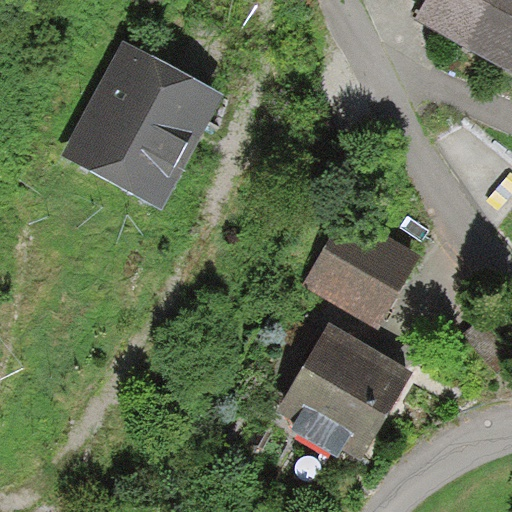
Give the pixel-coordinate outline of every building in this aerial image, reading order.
[(511,0),(429,0),(419,18),(511,66),(511,0)] [(125,45),(65,156),(165,210),(225,99),(125,45)] [(423,259),(348,214),(304,286),(380,331),(423,259)] [(37,358),(71,375),(107,303),(73,286),(37,358)] [(511,336),(491,312),(466,333),(497,369),(511,356),(511,336)] [(375,352),(334,326),(278,414),(293,423),(287,432),(339,465),(346,454),(359,463),(414,377),(375,352)]
